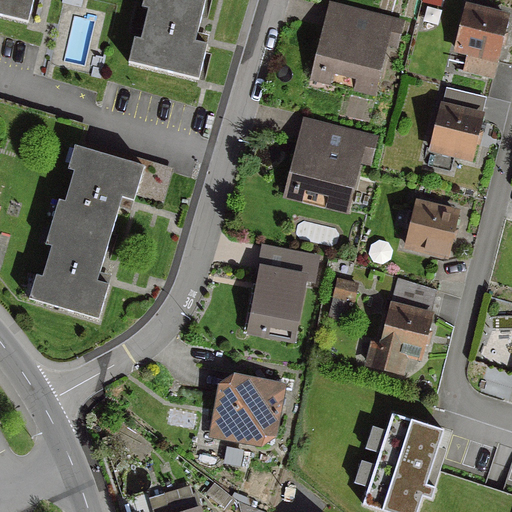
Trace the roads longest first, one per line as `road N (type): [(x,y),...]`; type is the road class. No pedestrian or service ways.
road 1 (residential): [(271,0),(175,309),(140,345),(42,406)]
road 2 (residential): [(511,128),(449,377),(463,399),(511,417)]
